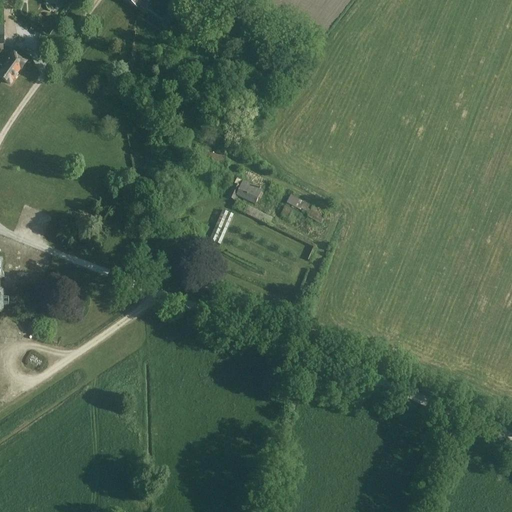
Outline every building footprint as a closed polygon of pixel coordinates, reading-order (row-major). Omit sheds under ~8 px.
[(143,0),(126,0),(126,1),(137,9),(143,0)] [(167,18),(161,26),(166,29),(172,21),(167,18)] [(22,36),(19,44),(27,47),(30,39),(22,36)] [(26,64),(16,56),(14,55),(0,73),(0,78),(10,85),(21,70),(26,64)] [(227,158),(186,140),(183,146),(225,164),(227,158)] [(240,188),(235,185),(229,199),(235,202),(237,197),(255,205),(262,191),(260,190),(261,190),(260,189),(259,190),(243,182),(240,188)] [(302,210),(306,202),(294,196),(290,204),(302,210)] [(284,216),(293,219),(296,210),(288,207),(284,216)] [(247,208),(243,214),(268,226),(271,220),(247,208)] [(226,249),(234,214),(222,211),(215,246),(226,249)] [(21,323),(12,331),(19,339),(28,331),(21,323)] [(314,385),(310,395),(348,410),(351,400),(314,385)]
